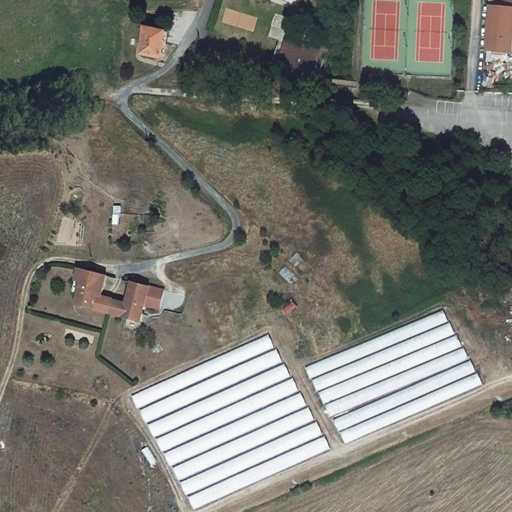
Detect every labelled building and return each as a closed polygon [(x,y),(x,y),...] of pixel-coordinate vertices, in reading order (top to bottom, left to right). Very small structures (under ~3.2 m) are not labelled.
[(511,4),(491,3),(489,47),(511,48),(511,4)] [(144,33),(140,66),(147,67),(148,62),(160,63),(162,35),(144,33)] [(317,50),(283,41),(276,68),(310,77),(317,50)] [(103,280),(75,273),(71,291),(76,292),(72,310),(92,314),(96,301),(94,300),(96,286),(101,287),(103,280)] [(127,285),(123,304),(139,307),(153,311),(158,293),(127,285)] [(139,307),(123,304),(123,305),(99,300),(101,287),(96,286),(94,300),(96,301),(92,314),(105,317),(136,324),(139,307)] [(442,309),(304,368),(310,380),(448,321),(442,309)] [(450,321),(312,380),(317,392),(455,333),(450,321)] [(269,333),(131,396),(138,410),(275,347),(269,333)] [(457,335),(318,393),(323,404),(462,347),(457,335)] [(276,348),(139,411),(145,425),(283,362),(276,348)] [(463,348),(325,405),(330,417),(468,360),(463,348)] [(338,433),(476,372),(470,360),(333,420),(338,433)] [(284,363),(148,424),(154,439),(291,377),(284,363)] [(345,445),(482,385),(477,373),(339,432),(345,445)] [(293,377),(156,439),(162,453),(299,391),(293,377)] [(300,392),(163,454),(170,468),(306,406),(300,392)] [(308,407),(172,468),(178,483),(315,421),(308,407)] [(316,420),(179,482),(186,496),(322,435),(316,420)] [(324,435),(187,497),(194,511),(330,449),(324,435)]
